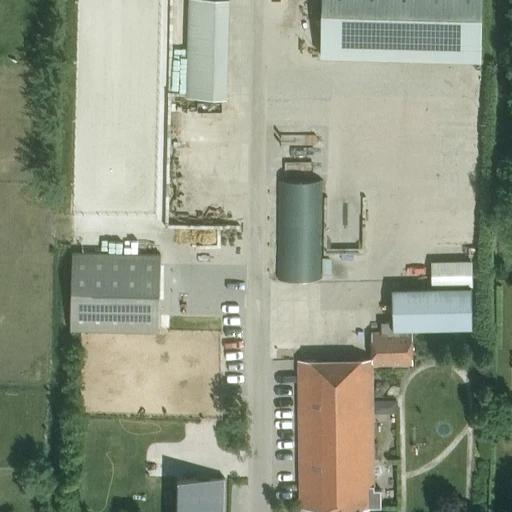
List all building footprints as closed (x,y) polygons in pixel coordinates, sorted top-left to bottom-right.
[(235,95),(236,0),(194,0),(193,95),(235,95)] [(333,0),(331,52),(491,58),(493,2),(490,2),(490,0),(333,0)] [(323,180),(279,180),(278,279),(322,280),(323,180)] [(73,251),(72,329),(160,331),(162,253),(73,251)] [(372,332),(373,358),(299,359),(301,508),(321,507),(320,511),(361,511),(361,508),(371,508),(371,486),(375,486),(373,364),(413,364),(413,331),(408,331),(408,329),(473,328),(472,261),(431,261),(432,287),(392,287),(392,322),(381,322),(381,332),(372,332)] [(224,511),(225,478),(183,477),(182,511),(224,511)]
